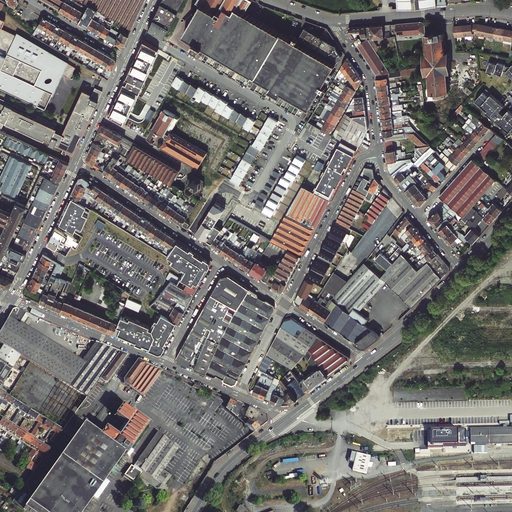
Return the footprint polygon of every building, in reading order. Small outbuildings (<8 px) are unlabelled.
[(40,0),(58,10),(64,0),(40,0)] [(63,13),(70,0),(68,0),(68,2),(64,0),(58,10),(63,13)] [(76,2),(72,0),(70,0),(63,13),(68,16),(76,2)] [(82,0),(88,4),(97,9),(99,10),(101,12),(103,13),(105,14),(108,15),(113,18),(115,20),(131,29),(144,0),(82,0)] [(153,31),(162,36),(183,0),(160,0),(148,28),(153,31)] [(252,0),(197,0),(196,3),(201,6),(184,36),(196,43),(193,48),(199,51),(198,53),(204,56),(202,61),(206,63),(211,55),(218,59),(213,67),(221,72),(225,63),(233,68),(228,76),(236,80),(242,69),(249,73),(243,84),(247,87),(252,78),(256,80),(250,88),(254,91),(259,83),(267,87),(262,95),(266,97),(268,93),(279,99),(277,104),(281,106),(286,98),(293,102),(288,110),(296,114),(303,103),(315,110),(317,108),(319,104),(322,99),(325,95),(326,92),(324,91),(326,88),(324,86),(341,56),(335,45),(306,26),(300,37),(292,33),(290,36),(283,32),(282,33),(245,13),(252,0)] [(437,0),(398,0),(399,8),(438,5),(437,0)] [(78,9),(81,5),(76,2),(68,16),(73,19),(78,9)] [(86,8),(78,21),(86,26),(97,9),(88,4),(86,8)] [(73,19),(78,21),(86,8),(83,6),(80,11),(78,9),(73,19)] [(99,10),(97,9),(86,26),(91,29),(99,16),(96,15),(99,10)] [(99,16),(91,29),(95,32),(102,20),(100,18),(101,17),(103,13),(101,12),(99,16)] [(103,19),(102,20),(95,32),(100,34),(107,21),(105,20),(108,15),(105,14),(103,19)] [(55,128),(54,127),(56,124),(0,97),(0,88),(44,109),(50,96),(52,96),(62,75),(70,79),(75,67),(66,62),(67,61),(24,36),(17,32),(15,35),(1,28),(5,20),(0,17),(0,130),(4,122),(43,140),(44,139),(49,142),(48,144),(53,147),(55,144),(63,148),(61,153),(65,155),(66,151),(73,154),(90,117),(89,116),(94,105),(95,105),(102,91),(94,88),(90,95),(88,95),(89,93),(81,90),(61,132),(64,133),(63,135),(54,131),(55,128)] [(35,29),(39,32),(47,19),(42,17),(35,29)] [(107,21),(100,34),(105,37),(108,32),(110,29),(112,26),(115,20),(113,18),(110,23),(108,21),(107,21)] [(44,34),(51,22),(47,19),(39,32),(36,38),(38,39),(41,33),(44,34)] [(115,20),(112,26),(128,35),(131,29),(115,20)] [(44,34),(48,37),(55,24),(51,22),(44,34)] [(397,33),(397,37),(421,34),(425,34),(425,24),(422,22),(396,24),(397,29),(397,33)] [(455,37),(464,36),(463,23),(460,24),(460,25),(458,26),(454,26),(455,37)] [(463,23),(464,36),(474,35),(474,32),(476,32),(475,24),(469,25),(467,25),(467,23),(463,23)] [(486,36),(488,24),(484,23),(484,25),(483,24),(479,24),(475,24),(476,32),(477,31),(477,35),(486,36)] [(50,38),(52,39),(60,27),(55,24),(48,37),(46,41),(44,43),(49,45),(50,43),(47,41),(50,38)] [(390,24),(370,26),(371,38),(368,40),(357,46),(376,74),(377,79),(387,77),(387,71),(373,41),(372,38),(375,38),(375,41),(383,41),(383,38),(391,38),(390,24)] [(492,24),(488,24),(486,36),(495,38),(497,27),(493,26),(492,26),(492,24)] [(128,35),(112,26),(110,29),(114,32),(113,35),(117,37),(125,42),(128,35)] [(348,31),(353,38),(368,32),(367,26),(350,28),(348,31)] [(503,40),(506,27),(502,26),(502,28),(500,28),(497,27),(495,38),(503,40)] [(60,27),(52,39),(50,43),(49,45),(53,48),(54,46),(52,44),(54,40),(57,42),(58,39),(64,29),(60,27)] [(511,29),(509,29),(509,28),(506,27),(503,40),(511,41),(511,29)] [(58,51),(60,47),(69,32),(64,29),(58,39),(60,40),(57,46),(57,47),(56,49),(58,51)] [(64,46),(66,47),(73,35),(69,32),(60,47),(62,49),(64,46)] [(114,43),(117,37),(113,35),(112,36),(109,34),(110,33),(108,32),(105,37),(114,43)] [(357,46),(368,40),(368,32),(353,38),(357,46)] [(422,55),(423,74),(421,75),(424,101),(435,100),(435,99),(439,98),(439,97),(442,97),(441,87),(447,87),(447,74),(450,74),(449,54),(445,54),(444,50),(446,50),(445,41),(444,41),(443,32),(425,34),(426,37),(426,42),(425,42),(425,51),(427,51),(427,55),(422,55)] [(73,35),(66,47),(65,49),(67,51),(65,55),(68,56),(78,38),(73,35)] [(125,42),(117,37),(114,43),(120,46),(123,45),(125,42)] [(83,41),(78,38),(68,56),(69,57),(73,51),(76,53),(83,41)] [(142,40),(107,115),(123,122),(159,48),(142,40)] [(79,59),(88,43),(83,41),(76,53),(74,56),(79,59)] [(83,57),(85,59),(93,46),(88,43),(79,59),(77,62),(79,63),(83,57)] [(93,46),(85,59),(84,61),(88,64),(97,49),(93,46)] [(102,51),(97,49),(88,64),(93,67),(102,51)] [(97,69),(106,54),(102,51),(93,67),(97,69)] [(112,57),(106,54),(97,69),(99,70),(97,74),(101,76),(112,57)] [(101,76),(107,79),(115,62),(114,59),(112,57),(101,76)] [(339,75),(351,63),(347,59),(338,74),(339,75)] [(494,73),(502,75),(505,66),(505,64),(497,62),(497,63),(490,61),(486,72),(492,74),(493,72),(494,72),(494,73)] [(339,75),(341,78),(354,68),(351,63),(339,75)] [(511,65),(510,68),(505,66),(503,70),(507,71),(506,72),(511,77),(511,65)] [(399,76),(418,73),(419,73),(418,66),(405,68),(405,72),(398,73),(399,76)] [(342,82),(357,72),(354,68),(341,78),(338,80),(342,82)] [(359,76),(357,72),(342,82),(344,83),(346,84),(359,76)] [(179,88),(184,80),(177,76),(172,85),(179,88)] [(359,76),(346,84),(355,90),(361,80),(361,78),(359,76)] [(377,79),(377,85),(399,82),(399,76),(387,77),(377,79)] [(187,93),(192,84),(184,80),(179,88),(187,93)] [(338,83),(337,85),(353,94),(355,90),(346,84),(344,83),(343,86),(338,83)] [(470,83),(466,87),(472,92),(476,88),(470,83)] [(195,95),(199,88),(192,84),(187,93),(194,97),(195,95)] [(353,94),(337,85),(335,90),(350,99),(353,94)] [(202,99),(207,90),(200,86),(199,88),(195,95),(202,99)] [(209,103),(214,94),(207,90),(202,99),(209,103)] [(332,94),(335,95),(348,103),(350,99),(335,90),(332,94)] [(474,101),(494,119),(498,115),(496,114),(499,111),(503,105),(490,94),(488,96),(482,91),(474,101)] [(379,94),(380,101),(392,99),(399,98),(398,95),(391,96),(391,93),(379,94)] [(216,107),(222,98),(214,94),(209,103),(216,107)] [(348,103),(335,95),(332,99),(346,107),(348,103)] [(364,96),(354,98),(350,105),(364,103),(364,96)] [(224,112),(228,104),(229,102),(222,98),(216,107),(224,112)] [(343,112),(346,107),(332,99),(330,104),(343,112)] [(364,103),(350,105),(349,107),(349,109),(354,108),(354,110),(352,111),(353,117),(366,115),(364,103)] [(230,117),(235,108),(228,104),(224,112),(223,113),(230,117)] [(343,112),(330,104),(327,108),(341,116),(343,112)] [(380,107),(381,112),(402,109),(403,109),(403,104),(399,104),(380,107)] [(237,121),(242,112),(235,108),(230,117),(237,121)] [(338,120),(341,116),(327,108),(325,113),(338,120)] [(402,109),(381,112),(382,118),(402,115),(402,109)] [(511,134),(511,113),(508,109),(503,114),(497,121),(511,134)] [(165,142),(172,132),(179,119),(165,110),(163,113),(158,122),(149,138),(157,142),(160,144),(162,140),(165,142)] [(503,114),(499,111),(496,114),(498,115),(494,119),(497,121),(503,114)] [(237,121),(244,125),(249,116),(242,112),(237,121)] [(322,117),(336,125),(338,120),(325,113),(322,117)] [(366,115),(353,117),(350,117),(345,114),(333,134),(332,136),(357,149),(367,132),(368,129),(367,125),(366,115)] [(402,115),(382,118),(383,125),(402,122),(403,122),(402,115)] [(256,120),(249,116),(244,125),(251,129),(256,120)] [(265,123),(274,129),(278,121),(269,116),(265,123)] [(333,129),(336,125),(322,117),(320,121),(333,129)] [(490,128),(479,120),(477,117),(473,122),(476,124),(486,133),(490,128)] [(333,129),(320,121),(319,123),(317,126),(322,128),(331,133),(333,129)] [(486,133),(476,124),(473,122),(469,126),(482,137),(486,133)] [(274,129),(265,123),(261,130),(271,135),(274,129)] [(103,125),(96,140),(115,151),(117,152),(122,155),(127,157),(127,158),(132,151),(136,144),(118,134),(118,133),(114,131),(103,125)] [(384,136),(416,131),(411,126),(403,127),(398,128),(384,130),(384,136)] [(470,134),(479,141),(482,137),(469,126),(466,130),(470,134)] [(271,135),(261,130),(257,137),(266,143),(271,135)] [(430,145),(416,131),(384,136),(385,142),(410,138),(421,147),(430,145)] [(162,147),(198,168),(207,152),(172,132),(165,142),(163,146),(161,145),(159,149),(161,149),(162,147)] [(475,145),(479,141),(470,134),(466,138),(475,145)] [(497,134),(493,138),(499,144),(504,139),(497,134)] [(18,150),(22,141),(17,139),(9,135),(5,143),(18,150)] [(266,143),(257,137),(253,145),(260,149),(262,150),(266,143)] [(475,145),(466,138),(463,143),(471,149),(475,145)] [(493,138),(489,143),(496,148),(499,144),(493,138)] [(458,139),(454,143),(467,154),(471,149),(463,143),(458,139)] [(96,140),(93,145),(107,153),(108,150),(113,153),(115,151),(96,140)] [(155,146),(159,149),(161,145),(163,146),(165,142),(162,140),(160,144),(157,142),(155,146)] [(34,157),(38,149),(34,147),(22,141),(18,150),(34,157)] [(485,147),(492,152),(496,148),(489,143),(489,142),(485,147)] [(467,154),(454,143),(451,147),(464,158),(467,154)] [(131,160),(149,170),(151,171),(172,183),(180,170),(136,144),(132,151),(127,158),(131,160)] [(260,149),(253,145),(251,144),(248,150),(256,155),(260,149)] [(91,150),(105,158),(106,156),(105,155),(107,153),(93,145),(91,150)] [(417,158),(405,159),(388,162),(389,171),(396,179),(408,168),(409,169),(415,163),(419,167),(420,166),(424,162),(432,154),(435,151),(430,145),(421,147),(416,147),(417,152),(417,158)] [(464,158),(451,147),(448,151),(461,161),(464,158)] [(490,155),(492,152),(485,147),(482,151),(488,157),(490,155)] [(49,156),(50,154),(38,149),(34,157),(46,163),(47,160),(49,156)] [(457,165),(461,161),(448,151),(445,149),(442,153),(457,165)] [(89,155),(99,161),(103,163),(106,159),(105,158),(91,150),(89,155)] [(256,155),(248,150),(244,157),(252,162),(256,155)] [(440,156),(435,151),(432,154),(445,165),(452,171),(457,165),(442,153),(440,156)] [(482,151),(478,155),(484,161),(488,157),(482,151)] [(108,166),(104,173),(109,176),(119,159),(121,157),(122,155),(117,152),(115,155),(114,157),(111,162),(108,166)] [(438,175),(441,178),(444,181),(446,178),(446,176),(444,175),(444,173),(440,170),(444,166),(445,165),(432,154),(424,162),(438,175)] [(20,170),(24,162),(10,155),(7,163),(20,170)] [(89,162),(104,173),(108,166),(104,164),(102,166),(98,163),(99,161),(89,155),(87,159),(89,162)] [(293,162),(302,167),(306,159),(297,155),(293,162)] [(68,163),(54,157),(54,159),(49,156),(47,160),(66,168),(68,163)] [(252,162),(244,157),(239,165),(248,170),(252,162)] [(109,176),(113,179),(121,166),(119,165),(121,161),(119,159),(109,176)] [(485,193),(490,186),(496,180),(480,166),(473,159),(440,197),(445,202),(457,212),(458,210),(464,216),(472,207),(476,203),(479,200),(485,193)] [(66,168),(47,160),(46,163),(45,165),(46,165),(47,164),(51,165),(50,167),(64,173),(66,168)] [(25,177),(31,165),(24,162),(20,170),(18,174),(25,177)] [(298,174),(302,167),(293,162),(289,169),(298,174)] [(420,166),(431,175),(437,180),(438,182),(441,178),(438,175),(424,162),(420,166)] [(18,174),(20,170),(7,163),(3,171),(17,178),(18,174)] [(399,183),(410,174),(412,173),(412,174),(418,168),(419,167),(415,163),(409,169),(408,168),(396,179),(399,183)] [(128,165),(126,169),(117,182),(122,184),(129,172),(130,171),(128,170),(130,167),(130,166),(128,165)] [(248,170),(239,165),(235,172),(244,177),(248,170)] [(64,173),(50,167),(49,169),(44,166),(43,170),(61,178),(64,173)] [(117,182),(126,169),(121,166),(113,179),(117,182)] [(375,177),(373,168),(365,167),(336,222),(340,223),(349,228),(367,194),(373,197),(380,184),(375,177)] [(417,175),(418,176),(421,173),(422,172),(418,168),(412,174),(412,173),(410,174),(417,183),(406,192),(412,199),(423,189),(419,183),(414,178),(417,175)] [(289,169),(285,177),(292,180),(294,182),(298,174),(289,169)] [(43,170),(40,175),(59,183),(61,178),(43,170)] [(126,188),(134,175),(137,171),(134,170),(132,174),(129,172),(122,184),(126,188)] [(13,186),(17,178),(3,171),(0,177),(0,180),(4,182),(13,186)] [(126,188),(131,191),(139,179),(141,174),(139,172),(136,177),(134,175),(126,188)] [(244,177),(235,172),(231,180),(240,185),(244,177)] [(20,189),(25,177),(18,174),(17,178),(13,186),(20,189)] [(417,183),(410,174),(399,183),(406,192),(417,183)] [(10,268),(18,271),(42,221),(59,183),(40,175),(26,207),(20,218),(5,251),(0,262),(0,263),(2,265),(4,266),(6,267),(10,268)] [(196,195),(205,190),(205,180),(196,175),(187,181),(188,190),(196,195)] [(78,177),(77,181),(86,186),(88,183),(89,181),(82,176),(78,177)] [(139,179),(131,191),(136,194),(144,182),(146,179),(147,177),(144,176),(141,180),(139,179)] [(292,180),(285,177),(283,176),(279,183),(288,188),(292,180)] [(136,194),(141,197),(148,184),(151,181),(151,180),(150,179),(149,181),(147,184),(144,182),(136,194)] [(438,188),(429,180),(426,184),(428,186),(434,191),(438,188)] [(506,188),(503,186),(496,180),(490,186),(497,192),(499,191),(501,192),(499,194),(503,197),(508,190),(506,188)] [(86,186),(77,181),(74,186),(83,191),(86,186)] [(0,189),(16,197),(20,189),(13,186),(4,182),(0,189)] [(148,184),(141,197),(145,200),(154,186),(155,184),(154,183),(151,186),(148,184)] [(288,188),(279,183),(275,190),(284,195),(288,188)] [(101,189),(94,184),(91,189),(96,192),(98,194),(101,189)] [(72,191),(80,196),(83,192),(83,191),(74,186),(72,191)] [(156,187),(154,186),(145,200),(149,203),(157,191),(155,190),(156,187)] [(303,186),(287,214),(316,229),(323,216),(331,201),(303,186)] [(485,193),(491,199),(496,194),(497,192),(490,186),(485,193)] [(157,191),(149,203),(154,206),(165,189),(163,188),(159,193),(157,191)] [(366,217),(373,222),(391,197),(384,188),(364,215),(366,217)] [(93,201),(98,204),(106,192),(101,189),(98,194),(95,199),(93,201)] [(154,206),(159,209),(166,197),(164,196),(167,191),(165,189),(154,206)] [(280,202),(284,195),(275,190),(271,197),(280,202)] [(70,195),(78,200),(81,196),(80,196),(72,191),(70,195)] [(430,191),(425,195),(415,203),(418,206),(422,206),(433,193),(431,192),(430,191)] [(106,192),(98,204),(102,207),(110,195),(106,192)] [(163,213),(175,193),(173,192),(168,199),(166,197),(159,209),(163,213)] [(163,213),(168,216),(176,202),(173,201),(177,194),(175,193),(163,213)] [(70,195),(58,222),(74,231),(76,226),(81,228),(87,215),(82,213),(86,205),(78,200),(70,195)] [(114,198),(110,195),(102,207),(100,211),(98,213),(103,216),(114,198)] [(26,207),(2,196),(0,199),(0,221),(6,225),(0,237),(0,249),(5,251),(20,218),(26,207)] [(176,202),(168,216),(173,219),(184,202),(185,199),(180,196),(176,202)] [(276,209),(280,202),(271,197),(267,204),(276,209)] [(114,198),(103,216),(108,219),(112,214),(120,202),(114,198)] [(112,214),(116,216),(124,204),(120,202),(112,214)] [(189,205),(184,202),(173,219),(178,222),(189,205)] [(433,224),(448,211),(454,218),(457,221),(458,222),(459,221),(461,219),(464,216),(458,210),(457,212),(445,202),(444,206),(428,219),(433,224)] [(503,209),(495,202),(489,209),(497,216),(503,209)] [(124,204),(116,216),(112,222),(115,223),(117,220),(116,220),(117,217),(120,219),(128,207),(124,204)] [(189,205),(178,222),(182,226),(186,220),(194,207),(189,204),(189,205)] [(196,235),(212,246),(222,230),(215,225),(225,209),(216,204),(196,235)] [(272,216),(276,209),(267,204),(263,212),(272,216)] [(482,209),(484,211),(494,220),(497,216),(489,209),(488,208),(484,204),(481,208),(482,209)] [(120,219),(124,222),(132,210),(128,207),(120,219)] [(478,212),(472,207),(464,216),(461,219),(467,224),(478,212)] [(482,209),(478,213),(483,217),(491,224),(494,220),(484,211),(482,209)] [(126,230),(137,213),(132,210),(124,222),(122,225),(121,227),(126,230)] [(439,232),(454,218),(448,211),(433,224),(439,232)] [(467,224),(473,229),(483,217),(478,213),(478,212),(467,224)] [(141,216),(137,213),(126,230),(130,233),(141,216)] [(289,250),(302,257),(316,229),(287,214),(271,240),(289,250)] [(134,236),(145,219),(141,216),(130,233),(134,236)] [(413,224),(406,216),(395,230),(399,233),(400,231),(404,234),(405,233),(404,232),(413,224)] [(366,217),(361,225),(367,229),(373,222),(366,217)] [(454,218),(439,232),(442,236),(451,228),(450,227),(457,221),(454,218)] [(98,219),(95,225),(103,229),(106,223),(98,219)] [(150,222),(145,219),(134,236),(139,238),(140,237),(137,235),(139,233),(142,234),(150,222)] [(457,229),(462,233),(468,239),(470,241),(473,243),(480,235),(473,229),(467,224),(461,219),(459,221),(462,225),(460,226),(457,229)] [(145,238),(154,225),(150,222),(142,234),(140,237),(139,238),(143,241),(145,238)] [(442,236),(446,239),(457,229),(460,226),(457,223),(451,228),(442,236)] [(401,235),(404,238),(417,228),(413,224),(404,232),(405,233),(404,234),(400,231),(399,233),(395,230),(393,232),(397,235),(399,237),(401,235)] [(158,227),(154,225),(145,238),(147,239),(145,242),(147,244),(149,241),(158,227)] [(344,248),(346,250),(347,250),(350,252),(367,229),(361,225),(344,248)] [(222,230),(212,246),(216,249),(228,230),(228,229),(224,226),(222,230)] [(334,226),(330,235),(346,243),(350,235),(334,226)] [(158,227),(149,241),(151,242),(149,245),(152,247),(155,242),(162,230),(158,227)] [(52,233),(72,245),(75,247),(78,242),(72,238),(73,236),(65,231),(64,232),(62,231),(61,231),(59,230),(55,228),(52,233)] [(404,238),(408,241),(413,237),(420,232),(417,228),(404,238)] [(450,244),(458,237),(462,233),(457,229),(446,239),(450,244)] [(154,248),(156,249),(167,233),(162,230),(155,242),(157,244),(154,248)] [(216,249),(221,252),(228,242),(226,241),(232,232),(228,230),(216,249)] [(226,255),(236,240),(234,238),(237,233),(235,231),(234,233),(228,242),(221,252),(226,255)] [(261,234),(256,231),(251,239),(256,242),(261,234)] [(413,237),(415,239),(416,241),(423,236),(420,232),(413,237)] [(69,250),(72,245),(52,233),(50,239),(69,250)] [(167,233),(156,249),(161,253),(172,237),(167,233)] [(462,233),(458,237),(462,241),(463,241),(464,243),(468,239),(462,233)] [(416,241),(415,239),(411,244),(409,247),(412,251),(426,239),(423,236),(416,241)] [(172,237),(161,253),(166,256),(176,240),(172,237)] [(450,244),(453,248),(462,241),(458,237),(450,244)] [(328,238),(324,246),(340,255),(344,247),(328,238)] [(69,250),(50,239),(47,244),(66,255),(69,250)] [(428,242),(426,239),(412,251),(415,254),(428,242)] [(176,240),(166,256),(172,260),(171,262),(181,268),(182,266),(186,269),(180,279),(192,285),(194,282),(198,285),(202,279),(209,266),(208,261),(194,251),(190,248),(189,248),(176,240)] [(241,243),(236,240),(226,255),(231,258),(241,243)] [(408,241),(402,249),(405,251),(409,247),(411,244),(408,241)] [(428,242),(415,254),(418,257),(431,245),(428,242)] [(236,262),(244,250),(241,248),(243,244),(241,243),(231,258),(236,262)] [(244,249),(244,250),(236,262),(241,265),(253,247),(254,245),(251,243),(249,248),(248,247),(246,250),(244,249)] [(418,257),(420,260),(434,248),(431,245),(418,257)] [(340,255),(324,246),(320,254),(336,262),(340,255)] [(245,268),(251,259),(249,257),(255,248),(253,247),(241,265),(245,268)] [(405,251),(402,249),(401,247),(395,254),(399,258),(403,253),(405,251)] [(434,248),(420,260),(424,265),(427,262),(438,253),(434,248)] [(262,253),(257,250),(251,259),(245,268),(250,272),(259,258),(262,253)] [(302,257),(289,250),(273,274),(278,277),(288,283),(302,257)] [(418,271),(413,266),(411,263),(408,260),(405,256),(403,253),(399,258),(394,264),(386,273),(381,278),(364,263),(348,281),(334,296),(331,299),(338,304),(349,313),(364,325),(368,320),(359,313),(387,283),(412,309),(441,279),(427,262),(424,265),(418,271)] [(450,267),(438,253),(427,262),(441,279),(450,271),(450,267)] [(395,254),(388,262),(390,264),(391,262),(394,264),(399,258),(395,254)] [(52,260),(42,255),(40,260),(54,267),(55,263),(51,261),(52,260)] [(394,264),(391,262),(390,264),(388,262),(380,255),(374,262),(386,273),(394,264)] [(259,258),(250,272),(267,283),(273,274),(267,269),(268,267),(260,262),(262,259),(259,258)] [(306,275),(323,282),(330,266),(314,258),(306,275)] [(37,266),(47,270),(51,272),(54,267),(40,260),(37,266)] [(47,270),(37,266),(35,270),(49,277),(50,275),(51,274),(46,272),(47,270)] [(10,268),(8,272),(2,287),(6,288),(9,287),(18,271),(10,268)] [(49,277),(35,270),(32,276),(42,281),(43,278),(48,281),(49,277)] [(329,294),(334,296),(348,281),(332,272),(323,288),(325,289),(324,291),(329,294)] [(49,295),(45,305),(51,307),(54,298),(59,288),(57,287),(61,280),(50,275),(49,277),(48,281),(47,283),(49,284),(47,290),(49,291),(48,294),(49,295)] [(211,294),(238,310),(249,289),(228,275),(227,276),(221,278),(221,277),(211,294)] [(32,276),(29,282),(45,288),(46,285),(43,283),(41,283),(42,281),(32,276)] [(283,292),(288,283),(278,277),(272,286),(282,292),(283,292)] [(180,279),(177,284),(183,288),(193,294),(198,285),(194,282),(192,285),(180,279)] [(309,311),(314,303),(306,297),(314,283),(307,279),(295,300),(296,302),(309,311)] [(154,301),(160,304),(181,316),(193,294),(183,288),(177,284),(171,281),(165,288),(154,301)] [(45,288),(29,282),(26,286),(43,293),(45,288)] [(67,282),(63,292),(67,293),(71,284),(67,282)] [(39,303),(45,305),(49,295),(48,294),(49,291),(47,290),(49,284),(47,283),(46,285),(45,288),(43,293),(39,303)] [(223,340),(205,374),(213,377),(215,376),(222,379),(222,381),(231,385),(235,383),(274,309),(274,305),(266,300),(264,301),(257,297),(257,294),(249,289),(238,310),(235,315),(233,320),(230,325),(228,329),(225,334),(223,340)] [(309,311),(326,322),(338,304),(331,299),(331,300),(328,304),(325,302),(329,294),(324,291),(318,301),(315,300),(314,303),(309,311)] [(59,300),(55,309),(60,311),(64,301),(67,293),(63,292),(62,293),(59,300)] [(72,304),(64,301),(60,311),(106,331),(111,320),(77,306),(79,303),(82,296),(79,296),(76,294),(75,296),(72,304)] [(211,294),(208,299),(235,315),(238,310),(211,294)] [(59,300),(54,298),(51,307),(55,309),(59,300)] [(126,306),(140,310),(142,303),(129,299),(126,306)] [(235,315),(208,299),(205,304),(233,320),(235,315)] [(121,316),(126,304),(119,301),(117,305),(117,306),(114,312),(112,317),(111,320),(106,331),(113,334),(116,327),(121,316)] [(109,316),(79,303),(77,306),(111,320),(112,317),(109,316)] [(181,316),(160,304),(158,308),(166,313),(165,315),(177,322),(181,316)] [(230,325),(233,320),(205,304),(203,309),(230,325)] [(366,348),(380,337),(364,325),(349,313),(338,304),(326,322),(342,333),(363,347),(366,348)] [(203,309),(200,313),(228,329),(230,325),(203,309)] [(19,326),(21,323),(27,313),(19,310),(16,315),(11,313),(0,331),(35,353),(43,341),(19,326)] [(162,350),(177,322),(165,315),(162,313),(157,320),(155,318),(153,322),(155,323),(152,330),(148,328),(149,326),(129,318),(128,320),(121,316),(116,327),(120,328),(117,336),(158,352),(162,350)] [(228,329),(200,313),(197,318),(225,334),(228,329)] [(225,334),(197,318),(194,324),(211,333),(223,340),(225,334)] [(285,320),(277,335),(306,354),(318,336),(292,318),(285,320)] [(80,362),(81,360),(21,323),(19,326),(43,341),(80,362)] [(194,324),(192,328),(208,338),(211,333),(194,324)] [(189,333),(206,342),(208,338),(192,328),(189,333)] [(30,362),(35,353),(0,331),(0,343),(4,346),(19,356),(30,362)] [(186,338),(197,344),(203,347),(206,342),(189,333),(186,338)] [(206,342),(203,347),(193,369),(205,374),(223,340),(211,333),(208,338),(206,342)] [(277,335),(267,355),(292,369),(296,365),(306,354),(277,335)] [(318,336),(306,354),(309,359),(313,354),(322,367),(329,376),(350,360),(349,357),(318,336)] [(177,362),(182,364),(188,350),(194,353),(197,344),(186,338),(175,358),(177,362)] [(80,362),(43,341),(35,353),(30,362),(63,383),(80,393),(87,397),(98,381),(119,353),(100,345),(89,359),(87,358),(83,364),(80,362)] [(96,343),(81,360),(80,362),(83,364),(87,358),(89,359),(100,345),(96,343)] [(203,347),(197,344),(194,353),(188,366),(193,369),(203,347)] [(19,356),(4,346),(0,351),(0,358),(1,359),(7,363),(5,368),(6,368),(10,361),(14,364),(19,356)] [(188,366),(194,353),(188,350),(182,364),(188,366)] [(119,353),(98,381),(102,384),(103,382),(105,384),(108,383),(127,356),(119,353)] [(308,377),(306,379),(313,388),(329,376),(322,367),(313,354),(309,359),(318,370),(315,372),(314,370),(307,376),(308,377)] [(0,387),(2,385),(14,364),(10,361),(6,368),(5,368),(7,363),(1,359),(0,358),(0,387)] [(162,371),(137,361),(123,381),(124,383),(143,398),(162,371)] [(260,397),(270,375),(264,372),(264,371),(254,395),(260,397)] [(286,376),(283,379),(298,400),(308,392),(300,382),(294,373),(288,378),(286,376)] [(265,400),(275,377),(270,375),(260,397),(265,400)] [(265,400),(271,402),(279,384),(282,380),(275,377),(265,400)] [(313,388),(306,379),(306,378),(300,382),(308,392),(313,388)] [(298,400),(283,379),(282,380),(279,384),(293,403),(298,400)] [(293,403),(279,384),(271,402),(279,405),(291,405),(293,403)] [(3,400),(1,405),(0,405),(0,406),(5,410),(7,406),(5,405),(7,403),(11,405),(15,400),(9,396),(7,395),(3,400)] [(15,400),(11,405),(20,411),(23,405),(15,400)] [(231,413),(235,403),(229,400),(225,409),(231,413)] [(231,413),(237,418),(242,406),(235,403),(231,413)] [(19,412),(13,421),(12,423),(15,425),(16,423),(20,417),(21,416),(26,419),(28,416),(31,410),(23,405),(20,411),(19,412)] [(81,511),(123,455),(125,456),(147,426),(135,417),(136,415),(132,412),(126,407),(124,409),(121,408),(115,416),(127,426),(118,438),(105,429),(100,436),(84,425),(78,432),(67,424),(63,430),(55,442),(52,447),(49,450),(45,455),(26,483),(22,488),(19,492),(11,503),(23,511),(81,511)] [(248,409),(244,419),(259,429),(267,424),(266,416),(248,409)] [(12,423),(13,421),(19,412),(17,410),(9,421),(12,423)] [(39,415),(31,410),(28,416),(35,421),(39,415)] [(39,415),(35,421),(39,423),(32,435),(36,438),(42,429),(47,420),(41,417),(39,415)] [(2,419),(2,420),(0,422),(0,426),(6,430),(10,424),(2,419)] [(244,419),(242,423),(251,430),(254,433),(259,429),(244,419)] [(47,420),(42,429),(47,432),(45,435),(45,434),(42,439),(41,439),(39,441),(42,443),(50,430),(54,425),(47,420)] [(14,435),(18,429),(11,425),(10,424),(6,430),(14,435)] [(54,425),(50,430),(56,434),(52,440),(53,441),(55,442),(63,430),(54,425)] [(472,444),(511,443),(511,428),(472,429),(472,444)] [(25,434),(19,430),(18,429),(14,435),(22,440),(25,434)] [(134,465),(142,471),(155,481),(179,448),(158,433),(134,465)] [(25,434),(22,440),(29,445),(33,439),(26,435),(25,434)] [(29,445),(38,450),(41,444),(35,440),(33,439),(29,445)] [(23,445),(20,443),(18,446),(15,450),(18,452),(23,445)] [(46,447),(41,444),(38,450),(45,455),(49,450),(46,447)] [(26,462),(29,463),(34,456),(36,453),(31,450),(26,458),(28,459),(26,462)] [(371,457),(358,454),(355,463),(354,471),(367,474),(369,466),(369,462),(371,457)] [(142,471),(134,465),(133,467),(141,474),(142,471)] [(124,476),(134,483),(141,474),(133,467),(131,466),(124,476)]
